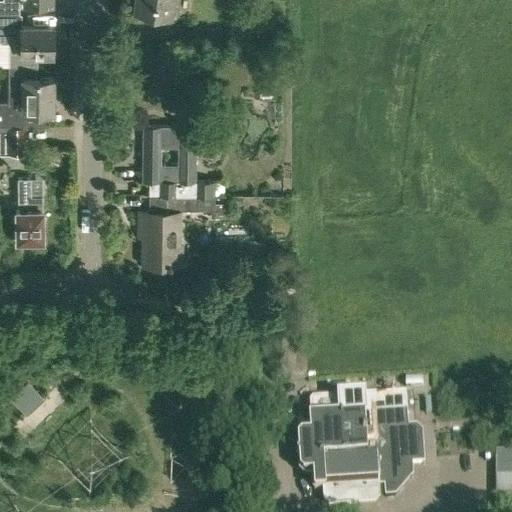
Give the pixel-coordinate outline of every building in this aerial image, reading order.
[(0,0),(0,12),(19,13),(19,1),(18,0),(0,0)] [(174,0),(138,0),(136,12),(172,18),(174,0)] [(50,53),(51,53),(51,25),(21,25),(21,13),(19,13),(0,12),(0,40),(7,40),(7,65),(19,65),(34,65),(34,58),(50,58),(50,53)] [(7,102),(0,101),(0,121),(23,122),(23,110),(51,110),(51,76),(34,76),(34,65),(19,65),(7,65),(7,102)] [(142,180),(148,180),(148,193),(213,194),(213,180),(194,180),(195,125),(143,124),(142,180)] [(25,125),(0,125),(0,153),(25,154),(25,125)] [(42,195),(29,195),(29,178),(17,178),(17,209),(15,209),(16,239),(26,239),(26,243),(39,243),(39,239),(41,239),(41,209),(42,209),(42,195)] [(148,194),(147,210),(137,210),(137,232),(142,232),(142,263),(178,263),(179,209),(211,209),(211,216),(218,216),(218,211),(221,211),(221,203),(213,203),(213,194),(148,193),(148,194)] [(29,378),(12,395),(28,411),(45,394),(29,378)] [(313,491),(314,491),(314,490),(323,490),(324,502),(328,506),(373,503),(377,499),(376,485),(386,484),(389,487),(394,487),(396,484),(397,481),(396,480),(402,474),(403,475),(406,473),(409,471),(409,464),(422,463),(420,433),(418,427),(406,428),(405,411),(404,394),(374,396),(374,401),(363,402),(363,394),(336,396),(336,399),(313,400),(310,403),(311,417),(309,417),(308,417),(309,434),(300,435),(297,438),(297,451),(295,455),(298,457),(299,470),(302,473),(312,473),(313,491)] [(511,453),(495,453),(495,500),(511,499),(511,453)]
